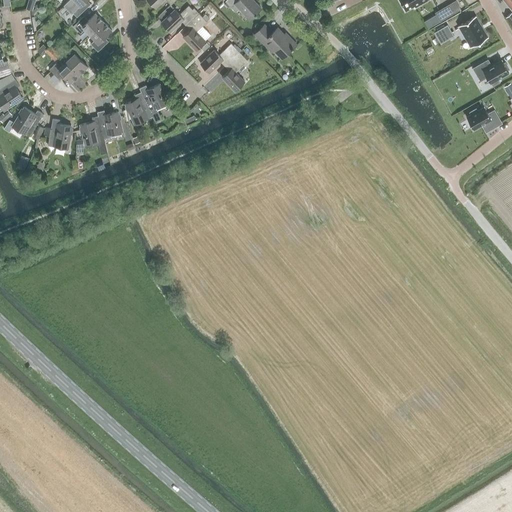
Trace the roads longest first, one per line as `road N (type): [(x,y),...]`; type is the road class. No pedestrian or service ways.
road 1 (primary): [(207,511),(0,322)]
road 2 (unclassified): [(450,177),(344,52),(288,0)]
road 3 (residential): [(130,51),(114,80),(61,98),(27,67),(14,14)]
